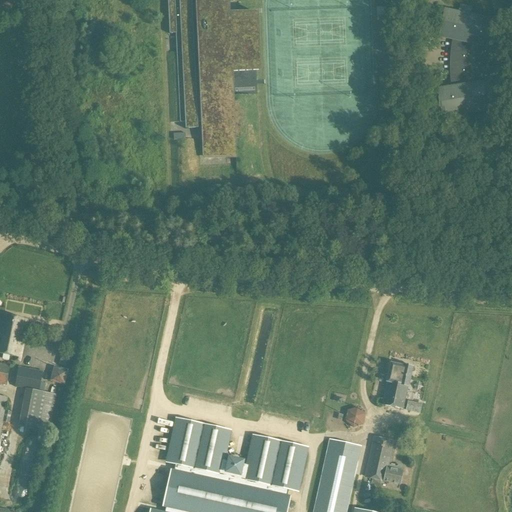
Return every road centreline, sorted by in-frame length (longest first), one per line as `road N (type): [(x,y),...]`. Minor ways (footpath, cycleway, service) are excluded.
road 1 (unclassified): [(511,297),(181,273),(0,235)]
road 2 (unknown): [(413,290),(395,319),(368,430),(318,437)]
road 3 (unknown): [(156,399),(318,437)]
road 4 (unknown): [(181,273),(156,399)]
